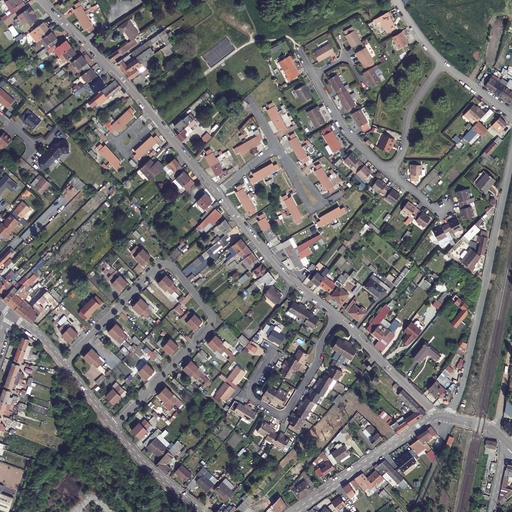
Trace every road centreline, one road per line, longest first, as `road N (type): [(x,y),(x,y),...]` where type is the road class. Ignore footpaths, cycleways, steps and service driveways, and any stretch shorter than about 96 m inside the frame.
road 1 (residential): [(109,425),(215,321),(173,268),(160,264),(58,364)]
road 2 (residential): [(445,417),(471,350),(511,165)]
road 3 (tertiary): [(215,193),(130,88),(40,0)]
road 4 (residential): [(337,317),(282,413),(250,392),(273,348)]
road 5 (tertiary): [(337,317),(269,258),(215,193)]
road 6 (residential): [(436,417),(296,511)]
road 7 (residential): [(387,172),(340,123),(297,49)]
road 8 (tertiary): [(436,417),(337,317)]
road 9 (residential): [(443,62),(416,99),(403,152),(387,172)]
road 10 (residential): [(196,511),(109,425)]
